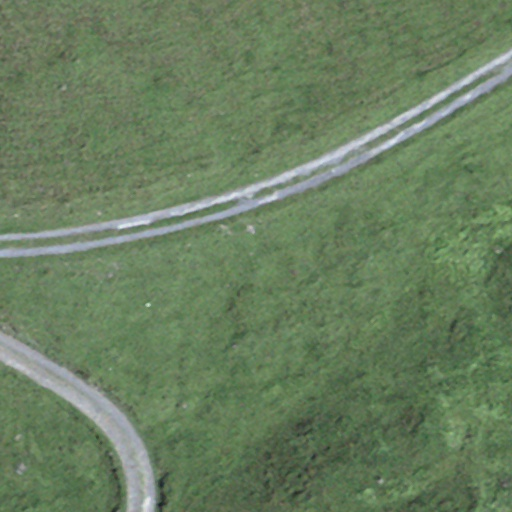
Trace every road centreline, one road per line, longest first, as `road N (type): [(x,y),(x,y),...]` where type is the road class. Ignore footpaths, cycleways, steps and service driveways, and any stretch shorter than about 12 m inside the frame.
road 1 (track): [(511,60),(323,167),(232,203),(138,228),(0,244)]
road 2 (track): [(0,352),(114,417),(141,480),(134,511)]
